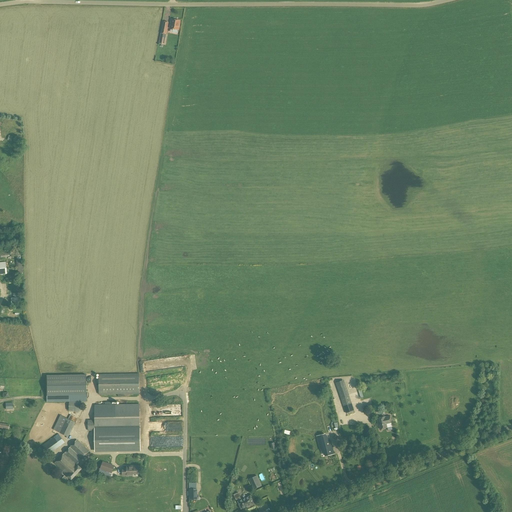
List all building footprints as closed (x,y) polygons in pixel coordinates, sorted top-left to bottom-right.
[(179,30),(180,21),(171,19),(170,28),(179,30)] [(0,259),(1,260),(0,257),(15,256),(15,251),(0,252),(0,259)] [(16,298),(16,297),(20,297),(20,292),(14,293),(14,298),(11,298),(11,304),(21,303),(21,297),(16,298)] [(99,394),(139,394),(139,373),(99,374),(99,394)] [(48,375),(46,376),(46,396),(86,395),(86,375),(48,375)] [(346,413),(354,411),(344,380),(336,383),(346,413)] [(139,404),(94,405),(95,420),(88,420),(88,430),(95,430),(95,452),(140,452),(139,404)] [(68,437),(75,422),(61,415),(54,430),(68,437)] [(385,417),(377,419),(378,423),(379,423),(380,429),(392,427),(390,416),(385,417)] [(325,433),(316,436),(320,449),(325,456),(334,454),(331,441),(325,433)] [(72,479),(81,469),(77,465),(89,451),(77,440),(55,463),(72,479)] [(112,473),(115,466),(103,461),(100,469),(112,473)] [(139,474),(139,466),(127,466),(127,468),(123,468),(123,476),(133,476),(133,474),(139,474)] [(254,489),(262,486),(257,476),(249,479),(254,489)] [(239,491),(234,493),(237,500),(242,498),(239,491)] [(241,509),(253,503),(250,496),(238,501),(241,509)]
